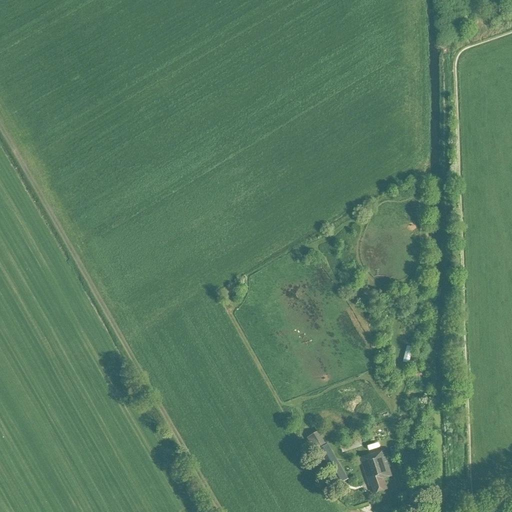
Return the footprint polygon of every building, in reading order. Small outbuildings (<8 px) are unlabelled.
[(411,362),(414,345),(408,344),(405,361),(411,362)] [(308,438),(325,468),(335,462),(318,432),(308,438)] [(342,452),(361,446),(359,437),(339,443),(342,452)] [(387,489),(384,479),(390,477),(383,451),(360,458),(367,480),(369,479),(373,493),(387,489)] [(325,469),(335,487),(348,480),(338,462),(325,469)]
